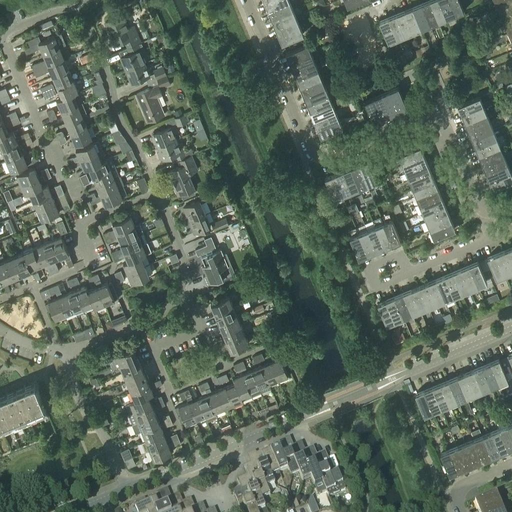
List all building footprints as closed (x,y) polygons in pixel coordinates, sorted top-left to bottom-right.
[(288,0),(266,0),(263,1),(267,10),(289,0),(288,0)] [(289,0),(267,10),(270,18),(292,9),(289,0)] [(429,0),(427,0),(421,3),(430,25),(438,21),(429,0)] [(438,0),(429,0),(438,21),(446,18),(438,0)] [(448,0),(438,0),(446,18),(455,14),(448,0)] [(458,0),(448,0),(455,14),(463,11),(458,0)] [(511,1),(498,8),(501,16),(511,11),(511,1)] [(421,3),(412,6),(421,28),(430,25),(421,3)] [(412,6),(404,10),(413,32),(421,28),(412,6)] [(292,9),(270,18),(274,26),(296,17),(292,9)] [(404,10),(396,13),(405,35),(413,32),(404,10)] [(511,11),(501,16),(504,25),(511,21),(511,11)] [(396,13),(387,17),(396,39),(405,35),(396,13)] [(122,15),(105,22),(114,44),(124,40),(127,47),(140,41),(133,27),(128,29),(122,15)] [(296,17),(274,26),(277,34),(299,25),(296,17)] [(387,17),(378,20),(388,42),(396,39),(387,17)] [(299,25),(277,34),(281,43),(303,34),(299,25)] [(473,33),(467,36),(471,45),(477,43),(473,33)] [(27,47),(24,49),(26,54),(36,50),(37,48),(40,47),(43,54),(59,47),(54,36),(40,42),(38,37),(25,42),(27,47)] [(132,53),(120,58),(126,70),(144,63),(142,57),(146,55),(141,42),(129,47),(132,53)] [(307,43),(285,52),(289,61),(310,52),(307,43)] [(428,44),(420,48),(422,54),(431,51),(428,44)] [(59,47),(43,54),(47,65),(64,58),(59,47)] [(420,48),(411,51),(414,58),(422,54),(420,48)] [(488,51),(481,54),(484,59),(490,56),(488,51)] [(310,52),(289,61),(292,70),(314,60),(310,52)] [(87,53),(79,57),(82,63),(90,60),(87,53)] [(403,54),(394,58),(397,65),(399,64),(405,62),(406,62),(403,54)] [(64,58),(47,65),(52,76),(69,70),(64,58)] [(314,60),(292,70),(296,78),(317,69),(314,60)] [(41,61),(31,66),(33,71),(45,66),(43,62),(41,61)] [(126,70),(131,83),(149,75),(144,63),(126,70)] [(45,66),(33,71),(36,77),(46,73),(47,71),(45,66)] [(163,67),(153,71),(154,73),(157,79),(166,75),(163,67)] [(317,69),(296,78),(299,86),(321,77),(317,69)] [(69,70),(52,76),(57,87),(73,81),(69,70)] [(166,75),(157,79),(159,85),(161,89),(170,85),(166,75)] [(321,77),(299,86),(303,94),(324,85),(321,77)] [(73,81),(57,87),(61,98),(73,94),(78,92),(73,81)] [(99,83),(94,85),(98,94),(106,91),(102,82),(99,83)] [(50,83),(40,88),(42,93),(54,89),(52,84),(50,83)] [(157,85),(136,94),(147,122),(164,115),(157,97),(161,95),(157,85)] [(324,85),(303,94),(306,103),(328,93),(324,85)] [(398,86),(389,90),(398,112),(407,108),(398,86)] [(0,98),(8,95),(6,89),(5,87),(0,89),(0,98)] [(54,89),(42,93),(45,99),(55,95),(56,93),(54,89)] [(389,90),(380,93),(389,115),(398,112),(389,90)] [(328,93),(306,103),(310,111),(332,102),(328,93)] [(380,93),(372,97),(381,119),(389,115),(380,93)] [(61,98),(56,100),(61,112),(77,105),(73,94),(61,98)] [(8,95),(0,98),(0,104),(1,105),(11,100),(8,95)] [(479,95),(457,105),(461,113),(483,104),(479,95)] [(372,97),(363,100),(372,122),(381,119),(372,97)] [(332,102),(310,111),(313,119),(335,110),(332,102)] [(77,105),(61,112),(66,123),(82,116),(87,114),(82,103),(77,105)] [(483,104),(461,113),(464,122),(486,113),(483,104)] [(53,108),(46,111),(48,117),(55,114),(53,108)] [(180,110),(173,113),(175,118),(182,115),(180,110)] [(335,110),(313,119),(317,128),(339,119),(335,110)] [(5,115),(4,117),(6,121),(18,117),(15,111),(5,115)] [(486,113),(464,122),(468,130),(490,121),(486,113)] [(55,114),(48,117),(51,122),(57,120),(55,114)] [(182,115),(175,118),(178,126),(188,122),(184,114),(182,115)] [(82,116),(66,123),(70,134),(87,127),(82,116)] [(113,116),(106,119),(112,132),(118,129),(113,116)] [(18,117),(6,121),(8,126),(10,127),(20,122),(18,117)] [(339,119),(317,128),(320,136),(342,127),(339,119)] [(490,121),(468,130),(471,138),(493,129),(490,121)] [(153,136),(151,136),(154,144),(156,143),(158,147),(176,139),(174,134),(178,132),(175,125),(152,134),(153,136)] [(87,127),(70,134),(75,145),(91,138),(87,127)] [(493,129),(471,138),(475,147),(497,138),(493,129)] [(62,130),(55,133),(58,139),(64,136),(62,130)] [(8,134),(0,137),(0,146),(1,149),(18,142),(30,137),(28,132),(15,137),(13,131),(8,133),(8,134)] [(497,138),(475,147),(478,155),(500,146),(506,143),(502,135),(497,138)] [(64,136),(58,139),(60,145),(67,142),(64,136)] [(18,142),(1,149),(6,160),(22,154),(20,148),(33,143),(30,137),(18,142)] [(159,151),(157,151),(160,158),(162,158),(163,160),(175,154),(177,160),(193,153),(190,148),(185,150),(182,143),(178,145),(176,139),(158,147),(159,151)] [(98,140),(75,150),(77,155),(73,157),(75,161),(79,160),(102,150),(98,140)] [(393,156),(397,165),(423,153),(420,145),(393,156)] [(500,146),(478,155),(482,163),(503,154),(500,146)] [(102,150),(79,160),(83,169),(88,167),(101,161),(106,159),(102,150)] [(423,153),(397,165),(400,173),(427,162),(423,153)] [(22,154),(6,160),(11,172),(27,165),(22,154)] [(30,164),(33,163),(40,160),(37,154),(32,156),(31,158),(32,159),(29,160),(29,162),(30,164)] [(503,154),(482,163),(485,172),(507,163),(503,154)] [(180,166),(168,172),(178,195),(181,194),(183,199),(195,194),(193,189),(195,188),(192,181),(188,173),(199,169),(193,155),(187,157),(178,161),(180,166)] [(101,161),(88,167),(92,176),(115,167),(110,157),(106,159),(101,161)] [(367,159),(358,163),(367,185),(380,179),(374,164),(369,166),(367,159)] [(400,173),(404,181),(408,179),(430,170),(427,162),(400,173)] [(358,163),(350,167),(359,188),(367,185),(358,163)] [(507,163),(485,172),(488,180),(510,171),(507,163)] [(34,167),(16,174),(20,184),(38,177),(34,167)] [(115,167),(92,176),(96,186),(118,176),(115,167)] [(350,167),(341,170),(350,192),(359,188),(350,167)] [(341,170),(333,174),(342,196),(350,192),(341,170)] [(430,170),(408,179),(412,188),(434,178),(430,170)] [(511,174),(510,171),(488,180),(492,189),(511,180),(511,174)] [(333,174),(324,177),(333,199),(342,196),(333,174)] [(38,177),(20,184),(24,194),(29,192),(42,186),(40,181),(44,179),(42,175),(38,177)] [(118,176),(96,186),(100,195),(122,186),(118,176)] [(434,178),(412,188),(415,196),(437,187),(434,178)] [(42,186),(29,192),(33,201),(51,194),(47,184),(42,186)] [(122,186),(100,195),(104,205),(122,198),(122,197),(127,196),(122,186)] [(437,187),(415,196),(419,204),(441,195),(437,187)] [(214,189),(199,195),(202,202),(216,196),(214,189)] [(51,194),(33,201),(37,210),(55,203),(51,194)] [(441,195),(419,204),(422,213),(444,203),(441,195)] [(199,201),(183,208),(188,221),(205,214),(199,201)] [(55,203),(37,210),(41,220),(59,213),(55,203)] [(444,203),(422,213),(426,221),(448,212),(444,203)] [(448,212),(426,221),(429,229),(451,220),(448,212)] [(205,214),(188,221),(194,234),(210,227),(205,214)] [(130,216),(112,223),(116,233),(134,226),(130,216)] [(380,217),(372,220),(374,226),(383,246),(391,242),(383,222),(380,217)] [(226,218),(211,224),(214,231),(229,225),(226,218)] [(392,219),(383,222),(391,242),(392,244),(401,241),(392,219)] [(62,220),(55,222),(60,234),(67,231),(62,220)] [(451,220),(429,229),(433,238),(455,229),(451,220)] [(139,224),(134,226),(116,233),(120,243),(143,233),(139,224)] [(374,226),(366,229),(375,251),(384,248),(383,246),(374,226)] [(355,227),(347,231),(349,236),(354,249),(357,257),(358,256),(366,253),(358,233),(355,227)] [(366,229),(358,233),(367,255),(375,251),(366,229)] [(122,247),(111,252),(113,257),(147,243),(143,233),(120,243),(122,247)] [(61,236),(51,240),(59,258),(60,261),(66,258),(66,260),(65,260),(68,267),(73,265),(61,236)] [(51,240),(42,244),(49,262),(59,258),(51,240)] [(152,244),(155,252),(162,250),(158,241),(152,244)] [(212,242),(195,250),(197,256),(200,255),(204,265),(202,266),(205,275),(203,276),(206,285),(223,278),(220,270),(228,266),(226,260),(228,259),(225,254),(223,255),(221,249),(212,252),(211,250),(215,248),(212,242)] [(147,243),(113,257),(115,261),(126,257),(128,261),(141,256),(141,257),(146,255),(151,252),(147,243)] [(42,244),(32,248),(40,266),(49,262),(42,244)] [(511,246),(503,250),(511,269),(511,246)] [(32,248),(23,252),(30,270),(40,266),(32,248)] [(511,269),(503,250),(495,253),(504,275),(511,271),(511,269)] [(23,252),(14,256),(22,275),(28,272),(28,271),(30,270),(23,252)] [(495,253),(487,257),(496,279),(504,275),(495,253)] [(14,256),(4,260),(12,278),(14,277),(15,278),(22,275),(14,256)] [(128,261),(123,263),(127,273),(145,266),(141,257),(141,256),(128,261)] [(4,260),(0,261),(0,276),(3,283),(10,280),(9,279),(12,278),(4,260)] [(477,261),(468,264),(478,286),(487,283),(477,261)] [(468,264),(460,268),(469,290),(478,286),(468,264)] [(145,266),(127,273),(131,283),(149,276),(145,266)] [(460,268),(452,271),(461,293),(469,290),(460,268)] [(452,271),(444,275),(453,297),(461,293),(452,271)] [(444,275),(435,278),(445,300),(453,297),(444,275)] [(435,278),(427,282),(436,304),(445,300),(435,278)] [(100,280),(95,282),(97,287),(104,304),(114,300),(118,299),(111,283),(108,284),(107,282),(102,285),(100,280)] [(427,282),(419,285),(428,307),(436,304),(427,282)] [(86,285),(76,289),(85,312),(95,308),(88,291),(88,290),(86,285)] [(419,285),(410,289),(420,311),(428,307),(419,285)] [(88,290),(88,291),(95,308),(104,304),(97,287),(88,290)] [(76,289),(66,293),(74,311),(76,316),(85,312),(76,289)] [(410,289),(402,292),(411,314),(420,311),(410,289)] [(402,292),(394,296),(403,318),(411,314),(402,292)] [(66,293),(57,297),(64,315),(74,311),(66,293)] [(212,306),(210,306),(213,313),(232,305),(228,295),(211,303),(212,306)] [(394,296),(386,299),(395,321),(403,318),(394,296)] [(48,303),(45,305),(48,313),(52,312),(55,319),(64,315),(57,297),(47,301),(48,303)] [(386,299),(377,303),(386,325),(395,321),(386,299)] [(262,304),(253,308),(255,313),(264,309),(262,304)] [(232,305),(213,313),(216,320),(217,319),(219,322),(236,315),(232,305)] [(220,325),(218,325),(221,332),(240,324),(236,315),(219,322),(220,325)] [(240,324),(221,332),(224,339),(225,338),(226,341),(244,334),(240,324)] [(80,335),(83,343),(99,335),(96,327),(80,335)] [(227,343),(226,344),(231,357),(240,353),(238,348),(248,343),(244,334),(226,341),(227,343)] [(119,363),(138,355),(136,348),(134,349),(132,343),(106,353),(112,366),(119,363)] [(138,355),(119,363),(124,372),(141,365),(140,362),(141,362),(138,355)] [(281,358),(271,362),(278,380),(288,376),(281,358)] [(499,358),(490,361),(499,384),(508,380),(499,358)] [(490,361),(481,365),(491,387),(499,384),(490,361)] [(271,362),(261,366),(269,384),(278,380),(271,362)] [(141,365),(124,372),(127,382),(146,374),(143,367),(142,368),(141,365)] [(481,365),(473,369),(482,391),(491,387),(481,365)] [(261,366),(252,370),(261,392),(270,388),(269,384),(261,366)] [(473,369),(465,372),(474,394),(482,391),(473,369)] [(252,370),(243,374),(252,396),(261,392),(252,370)] [(465,372),(457,375),(466,397),(474,394),(465,372)] [(146,374),(127,382),(131,391),(149,384),(148,381),(149,381),(146,374)] [(243,374),(232,378),(235,383),(242,401),(243,400),(242,400),(252,396),(243,374)] [(457,375),(448,379),(457,401),(466,397),(457,375)] [(131,391),(135,400),(148,395),(148,396),(153,394),(151,388),(155,387),(156,387),(162,384),(160,379),(149,384),(131,391)] [(448,379),(440,382),(449,404),(457,401),(448,379)] [(0,433),(48,413),(36,385),(40,384),(38,380),(0,396),(0,433)] [(440,382),(432,386),(441,408),(449,404),(440,382)] [(235,383),(226,387),(233,405),(242,401),(235,383)] [(432,386),(423,389),(433,411),(441,408),(432,386)] [(226,387),(216,391),(223,408),(233,405),(226,387)] [(183,391),(186,398),(188,402),(195,420),(205,416),(197,398),(193,400),(188,389),(183,391)] [(423,389),(415,393),(424,415),(433,411),(423,389)] [(216,391),(207,395),(214,412),(223,408),(216,391)] [(135,400),(130,402),(134,412),(152,405),(148,396),(148,395),(135,400)] [(207,395),(197,398),(205,416),(214,412),(207,395)] [(188,402),(178,406),(185,424),(195,420),(188,402)] [(152,405),(134,412),(128,414),(132,424),(138,421),(156,414),(152,405)] [(156,414),(138,421),(142,431),(160,424),(156,414)] [(160,424),(142,431),(146,440),(164,433),(160,424)] [(511,437),(506,424),(498,428),(508,450),(511,447),(511,437)] [(236,425),(226,428),(229,435),(239,432),(236,425)] [(498,428),(490,431),(499,453),(508,450),(498,428)] [(490,431),(481,435),(491,457),(499,453),(490,431)] [(164,433),(146,440),(149,450),(167,443),(164,433)] [(481,435),(473,438),(482,460),(491,457),(481,435)] [(473,438),(465,442),(474,464),(482,460),(473,438)] [(274,449),(270,451),(279,472),(287,469),(287,468),(282,455),(280,449),(284,447),(282,442),(273,446),(274,449)] [(465,442),(457,445),(466,467),(474,464),(465,442)] [(167,443),(149,450),(154,460),(172,453),(167,443)] [(457,445),(448,449),(458,471),(466,467),(457,445)] [(286,454),(282,455),(287,468),(287,469),(290,477),(298,473),(299,473),(293,460),(294,460),(291,454),(296,452),(294,447),(285,451),(286,454)] [(448,449),(440,453),(449,474),(458,471),(448,449)] [(264,450),(256,453),(258,458),(262,456),(265,463),(265,462),(271,475),(278,474),(277,473),(279,472),(270,451),(266,453),(264,450)] [(294,460),(293,460),(299,473),(298,473),(302,482),(310,478),(311,478),(305,465),(310,463),(309,460),(306,452),(297,456),(298,458),(294,460)] [(309,460),(310,463),(305,465),(311,478),(310,478),(317,494),(325,491),(322,483),(323,483),(317,470),(322,468),(320,465),(329,462),(326,453),(322,455),(324,458),(319,460),(317,457),(309,460)] [(260,462),(251,465),(253,470),(257,468),(260,474),(266,487),(272,485),(272,484),(275,483),(273,478),(279,475),(278,474),(271,475),(265,462),(265,463),(261,464),(260,462)] [(322,483),(325,491),(328,497),(345,489),(337,471),(332,473),(331,471),(331,466),(329,462),(320,465),(322,468),(317,470),(323,483),(322,483)] [(255,473),(246,477),(248,482),(253,480),(255,486),(256,486),(261,499),(262,498),(270,495),(269,492),(274,490),(272,485),(266,487),(260,474),(256,476),(255,473)] [(250,485),(242,489),(243,494),(248,492),(250,498),(251,498),(256,510),(264,509),(263,508),(265,507),(262,498),(261,499),(256,486),(255,486),(251,488),(250,485)] [(154,499),(135,507),(136,511),(147,511),(159,507),(157,503),(160,502),(157,493),(152,495),(154,499)] [(496,494),(474,503),(477,511),(478,511),(500,503),(496,494)] [(245,497),(237,501),(239,505),(243,504),(246,511),(264,511),(264,509),(256,510),(251,498),(250,498),(246,500),(245,497)] [(159,507),(147,511),(171,511),(169,508),(172,506),(168,498),(164,500),(165,504),(159,507)] [(171,511),(183,511),(180,503),(175,505),(177,509),(171,511)] [(500,503),(478,511),(501,511),(503,511),(500,503)]
